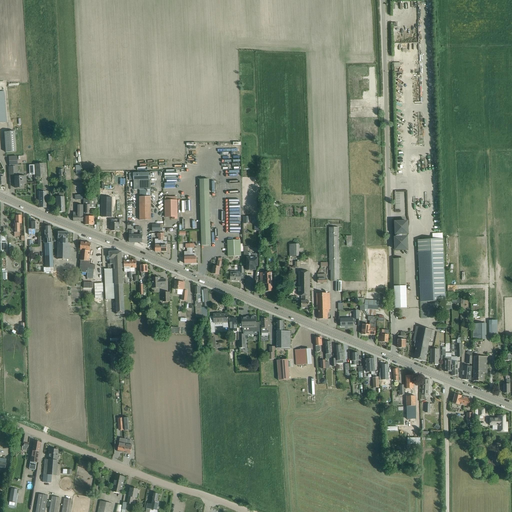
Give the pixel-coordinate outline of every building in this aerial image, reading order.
[(6,152),(15,151),(14,131),(4,132),(6,152)] [(17,165),(16,156),(9,156),(9,166),(17,165)] [(36,178),(45,177),(43,163),(35,164),(36,178)] [(16,166),(9,167),(9,170),(10,175),(14,175),(15,188),(23,188),(23,184),(26,183),(26,176),(17,177),(17,174),(16,166)] [(149,173),(134,173),(134,180),(138,180),(139,180),(139,190),(140,190),(140,194),(140,197),(140,204),(140,215),(140,220),(151,220),(151,215),(151,205),(151,204),(151,197),(150,197),(150,189),(151,189),(150,179),(149,179),(149,173)] [(178,181),(178,178),(176,178),(176,173),(167,173),(167,181),(178,181)] [(211,245),(211,240),(209,180),(200,181),(202,245),(211,245)] [(56,197),(57,207),(57,212),(65,212),(64,193),(59,193),(59,197),(56,197)] [(102,197),(102,217),(112,218),(112,198),(102,197)] [(165,197),(165,212),(165,217),(173,217),(173,219),(177,219),(177,197),(165,197)] [(85,215),(89,215),(89,213),(90,213),(90,208),(96,208),(96,199),(84,199),(84,205),(85,205),(86,213),(85,213),(85,215)] [(74,212),(74,216),(74,221),(83,221),(83,205),(77,205),(77,212),(74,212)] [(89,215),(85,215),(85,220),(85,225),(94,225),(94,220),(94,216),(89,216),(89,215)] [(121,224),(122,220),(110,220),(110,223),(111,223),(111,227),(111,228),(111,230),(119,231),(119,224),(121,224)] [(38,225),(38,224),(38,222),(31,222),(31,229),(28,229),(29,234),(35,234),(35,229),(38,229),(38,225)] [(395,238),(395,250),(407,249),(407,237),(406,237),(406,234),(408,234),(407,225),(407,222),(404,222),(395,222),(396,234),(396,238),(395,238)] [(50,226),(44,227),(44,232),(44,238),(47,238),(47,243),(52,243),(52,237),(52,235),(52,230),(50,230),(50,226)] [(129,237),(129,242),(136,242),(139,243),(142,243),(142,235),(142,232),(142,228),(141,228),(141,227),(136,227),(136,229),(137,230),(140,230),(140,234),(134,234),(134,230),(130,230),(130,232),(129,237)] [(341,291),(341,281),(339,281),(339,227),(330,228),(330,270),(331,270),(331,281),(336,282),(336,291),(341,291)] [(69,247),(69,243),(67,243),(67,232),(57,232),(57,259),(70,259),(71,247),(69,247)] [(446,301),(443,251),(443,239),(418,240),(421,302),(446,301)] [(240,241),(227,241),(228,256),(240,256),(240,241)] [(94,269),(95,269),(95,265),(90,264),(90,261),(89,261),(90,251),(91,243),(81,242),(80,250),(81,250),(80,260),(81,260),(80,270),(81,270),(81,272),(83,272),(82,277),(87,278),(87,276),(93,277),(94,269)] [(45,263),(39,263),(39,272),(44,272),(53,272),(53,256),(52,256),(52,243),(47,243),(45,243),(45,263)] [(290,256),(299,256),(299,244),(289,244),(290,256)] [(247,270),(252,271),(252,270),(255,270),(256,266),(257,266),(258,258),(257,258),(257,254),(252,254),(251,258),(247,258),(248,247),(244,246),(244,265),(247,265),(247,270)] [(108,269),(105,269),(106,299),(106,300),(116,299),(117,313),(117,314),(124,314),(123,284),(122,261),(122,256),(121,252),(121,251),(109,252),(110,259),(110,264),(108,264),(108,269)] [(213,266),(213,269),(212,274),(219,275),(220,267),(221,267),(222,259),(218,258),(217,266),(213,266)] [(404,259),(398,259),(393,259),(394,289),(395,308),(407,308),(406,286),(405,286),(404,259)] [(231,275),(231,280),(240,281),(240,276),(240,274),(240,273),(240,272),(231,272),(231,274),(231,275)] [(260,273),(260,279),(261,284),(265,284),(265,292),(272,291),(272,272),(260,273)] [(299,287),(299,292),(299,296),(304,296),(304,301),(301,301),(301,308),(309,308),(309,301),(308,301),(308,296),(310,296),(309,272),(299,272),(299,287)] [(318,283),(327,283),(327,278),(326,278),(326,274),(318,274),(318,283)] [(57,277),(58,307),(69,306),(68,277),(57,277)] [(160,278),(157,278),(152,278),(152,288),(161,288),(160,285),(166,285),(166,279),(160,279),(160,278)] [(175,289),(183,290),(182,300),(186,301),(188,291),(184,290),(185,283),(182,282),(175,281),(175,289)] [(200,287),(194,287),(195,292),(196,318),(197,325),(202,325),(202,320),(208,320),(207,317),(207,307),(207,305),(209,305),(208,294),(208,289),(206,289),(204,290),(205,303),(201,303),(200,287)] [(317,293),(317,305),(317,310),(319,310),(319,319),(328,319),(327,309),(330,309),(330,304),(330,293),(317,293)] [(379,301),(372,301),(366,300),(366,309),(369,309),(369,316),(375,317),(376,310),(378,310),(379,301)] [(219,314),(213,314),(214,319),(214,323),(223,323),(224,327),(228,327),(228,328),(229,328),(228,322),(227,318),(228,318),(228,317),(227,317),(227,314),(219,314)] [(375,317),(369,316),(368,321),(371,321),(370,325),(363,325),(362,329),(362,334),(369,335),(369,334),(375,335),(376,317),(375,317)] [(251,318),(242,318),(242,323),(242,327),(250,327),(250,331),(255,331),(259,331),(259,328),(259,323),(256,323),(256,321),(256,319),(256,317),(251,317),(251,318)] [(268,318),(261,319),(261,324),(262,333),(270,333),(269,323),(269,322),(268,322),(268,318)] [(290,348),(290,336),(290,331),(284,331),(284,325),(283,325),(283,321),(277,321),(277,348),(290,348)] [(474,328),(474,340),(485,340),(485,328),(485,324),(474,324),(474,328)] [(415,342),(414,347),(416,347),(414,359),(425,361),(430,339),(433,339),(435,330),(416,327),(413,341),(415,342)] [(388,342),(389,335),(385,334),(385,330),(380,330),(379,342),(388,342)] [(341,345),(336,345),(336,350),(337,360),(337,363),(344,363),(343,360),(344,360),(343,353),(342,353),(341,350),(341,345)] [(308,364),(307,354),(307,349),(295,350),(296,365),(308,364)] [(474,356),(474,376),(474,381),(483,381),(483,373),(488,373),(488,368),(488,357),(474,356)] [(279,380),(289,380),(288,359),(277,360),(279,380)] [(365,359),(366,372),(371,372),(371,375),(375,375),(374,372),(375,372),(374,359),(365,359)] [(390,386),(390,384),(389,379),(386,380),(386,373),(388,373),(388,365),(382,365),(382,369),(380,369),(380,373),(382,373),(382,386),(390,386)] [(463,366),(462,374),(462,379),(470,380),(472,367),(463,366)] [(405,376),(406,387),(404,387),(405,392),(409,391),(409,384),(414,384),(413,376),(405,376)] [(468,407),(469,403),(471,399),(462,396),(455,394),(453,403),(459,405),(460,404),(468,407)] [(412,434),(411,419),(416,419),(415,396),(406,396),(407,434),(412,434)] [(507,422),(505,422),(505,416),(498,416),(498,418),(490,418),(490,425),(498,425),(498,432),(507,432),(507,422)] [(420,450),(420,438),(407,438),(407,453),(416,453),(416,465),(419,465),(419,453),(417,453),(417,450),(420,450)] [(33,441),(32,446),(31,451),(32,451),(30,462),(29,470),(35,471),(36,463),(38,452),(39,452),(41,442),(33,441)] [(126,445),(124,453),(131,454),(132,445),(128,444),(128,445),(126,445)] [(57,460),(58,450),(49,449),(48,459),(57,460)] [(44,459),(43,474),(56,476),(57,460),(48,459),(44,459)] [(116,475),(115,480),(112,491),(122,493),(124,482),(125,477),(116,475)] [(130,488),(130,493),(128,503),(132,503),(133,496),(137,497),(137,495),(138,490),(130,488)] [(12,489),(9,502),(16,503),(18,490),(12,489)] [(147,503),(146,508),(158,510),(158,507),(159,502),(157,502),(159,494),(153,493),(151,504),(147,503)] [(44,511),(47,496),(38,494),(35,511),(44,511)] [(57,511),(60,498),(51,496),(48,511),(57,511)] [(70,511),(72,500),(64,499),(61,511),(70,511)] [(100,501),(97,511),(110,511),(112,504),(100,501)]
